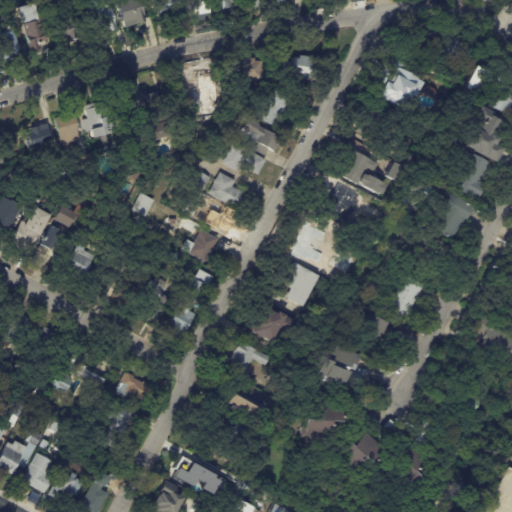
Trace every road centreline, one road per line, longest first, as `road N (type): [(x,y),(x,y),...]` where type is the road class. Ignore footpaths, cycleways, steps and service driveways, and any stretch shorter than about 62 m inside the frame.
road 1 (residential): [(378,10),(123,511)]
road 2 (residential): [(0,101),(210,42),(378,10),(511,12)]
road 3 (residential): [(511,197),(395,399)]
road 4 (residential): [(0,267),(190,371)]
